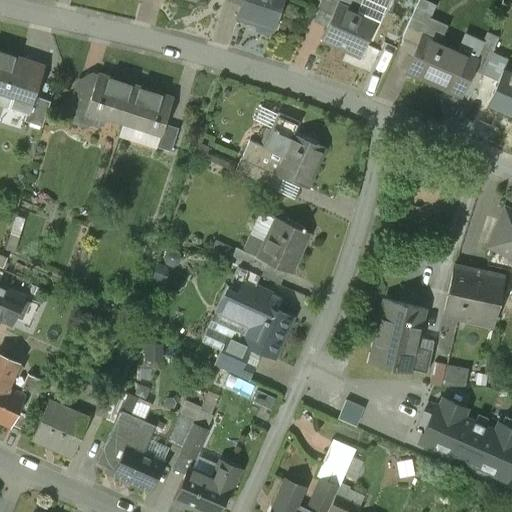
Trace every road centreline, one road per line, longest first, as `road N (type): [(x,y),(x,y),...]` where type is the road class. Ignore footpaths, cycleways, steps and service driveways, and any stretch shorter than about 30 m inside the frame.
road 1 (residential): [(244,511),(349,258),(385,121)]
road 2 (residential): [(385,121),(145,41),(0,7)]
road 3 (residential): [(511,175),(385,121)]
